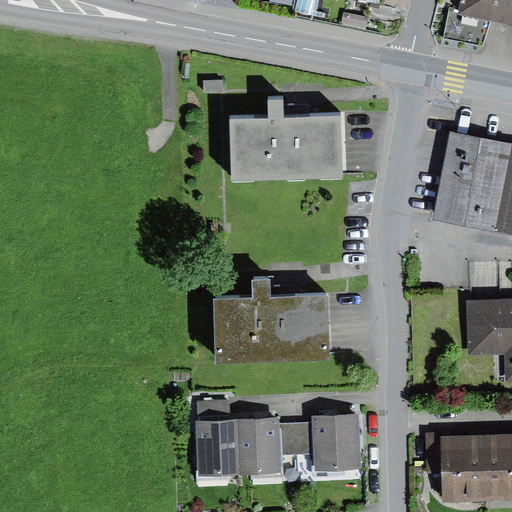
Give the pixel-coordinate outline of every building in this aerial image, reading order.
[(504,27),(509,0),(460,0),(458,11),(451,9),(443,39),(483,49),(490,24),(504,27)] [(268,113),(234,113),(235,175),(354,174),(354,112),(300,113),(299,94),(268,94),(268,113)] [(511,138),(450,125),(431,217),(511,233),(511,138)] [(252,284),(213,285),(215,352),(330,348),(327,281),(270,284),(269,267),(260,268),(252,268),(252,284)] [(511,294),(468,295),(469,352),(506,352),(506,378),(511,377),(511,294)] [(359,409),(312,411),(312,419),(314,452),(315,464),(362,462),(359,409)] [(280,412),(237,413),(239,468),(282,467),(282,453),(280,420),(280,412)] [(237,413),(196,415),(198,469),(239,468),(237,413)] [(312,419),(280,420),(282,453),(314,452),(312,419)] [(484,427),(426,428),(426,469),(442,468),(443,496),(447,499),(456,499),(459,495),(485,494),(484,427)] [(511,427),(484,427),(485,494),(511,493),(511,427)]
